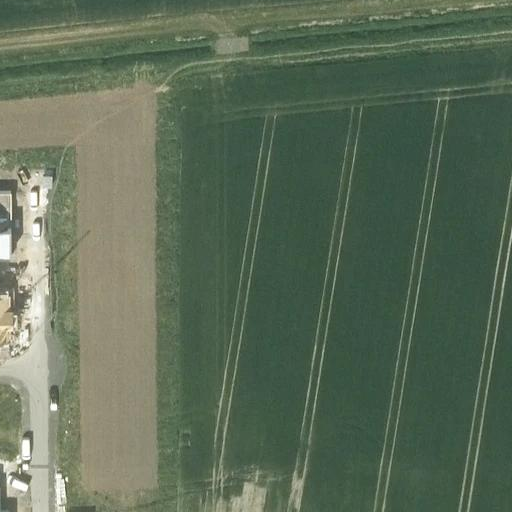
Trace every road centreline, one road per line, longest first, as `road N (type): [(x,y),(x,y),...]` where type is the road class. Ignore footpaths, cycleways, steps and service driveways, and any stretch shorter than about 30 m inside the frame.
road 1 (residential): [(36,368),(36,187)]
road 2 (residential): [(37,511),(36,368)]
